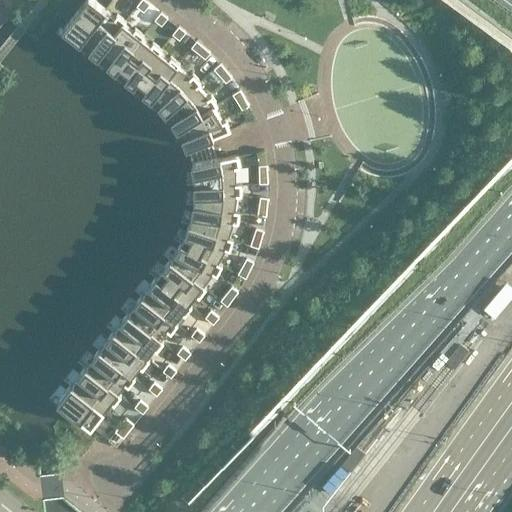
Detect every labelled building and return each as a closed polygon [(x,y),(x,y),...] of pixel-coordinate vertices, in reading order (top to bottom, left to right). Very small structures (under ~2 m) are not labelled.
[(73,38),(79,43),(105,9),(104,8),(103,7),(102,7),(93,0),(86,0),(81,7),(81,6),(78,10),(75,15),(73,16),(70,21),(69,22),(65,27),(63,30),(65,31),(74,38),(73,38)] [(141,0),(137,7),(144,12),(150,4),(145,0),(141,0)] [(105,9),(79,43),(80,44),(83,40),(92,48),(90,51),(97,56),(126,21),(123,19),(122,18),(118,15),(117,14),(117,15),(115,18),(113,16),(113,15),(112,15),(106,10),(107,10),(105,9)] [(154,21),(162,26),(168,18),(161,12),(154,21)] [(127,21),(126,21),(97,56),(98,57),(101,54),(110,62),(108,65),(115,71),(143,35),(141,33),(140,32),(136,29),(135,28),(135,29),(135,30),(133,32),(131,30),(130,29),(124,25),(127,21)] [(172,35),(179,40),(186,32),(179,27),(172,35)] [(145,36),(143,35),(115,71),(116,72),(118,69),(128,76),(125,79),(133,85),(161,49),(159,47),(158,46),(154,44),(154,43),(153,43),(152,44),(153,44),(151,46),(149,44),(148,43),(142,39),(145,36)] [(197,41),(191,48),(205,59),(211,53),(197,41)] [(162,50),(161,49),(133,85),(134,86),(136,83),(146,90),(143,93),(151,99),(179,63),(177,61),(176,60),(176,61),(172,58),(171,57),(170,58),(171,58),(169,60),(166,58),(167,58),(166,57),(165,57),(160,53),(162,50)] [(180,64),(179,63),(151,99),(152,100),(154,97),(162,103),(160,106),(159,106),(165,113),(200,82),(198,79),(197,78),(197,79),(194,75),(193,74),(192,75),(193,75),(190,77),(188,75),(187,74),(181,70),(181,69),(180,69),(178,67),(180,64)] [(214,70),(226,83),(232,78),(221,63),(220,64),(214,70)] [(201,83),(200,82),(165,113),(166,114),(169,111),(176,119),(173,121),(177,129),(217,104),(215,102),(215,101),(214,101),(212,97),(212,96),(211,96),(211,97),(208,98),(200,89),(200,88),(199,88),(198,86),(201,83)] [(240,90),(233,95),(242,110),(249,106),(250,106),(240,90)] [(218,106),(217,104),(177,129),(178,130),(181,128),(186,136),(183,138),(187,148),(190,147),(196,145),(205,141),(210,139),(214,137),(225,132),(226,133),(230,131),(229,127),(228,125),(228,126),(226,121),(226,120),(225,121),(222,122),(220,119),(221,119),(220,118),(216,112),(215,110),(215,111),(214,108),(218,106)] [(194,184),(194,186),(241,185),(241,183),(236,183),(236,180),(236,179),(236,172),(236,170),(236,167),(238,166),(238,167),(240,166),(239,165),(238,161),(239,161),(238,159),(237,155),(233,156),(220,159),(216,159),(210,161),(201,162),(195,164),(192,164),(194,175),(198,174),(198,184),(194,184)] [(269,184),(267,165),(259,166),(259,184),(268,184),(269,184)] [(193,204),(193,206),(239,213),(240,211),(235,210),(235,208),(236,206),(235,206),(236,199),(237,199),(237,198),(237,195),(240,194),(240,195),(241,195),(241,193),(241,189),(241,188),(241,185),(194,186),(195,195),(198,195),(197,205),(193,204)] [(260,197),(258,215),(266,217),(267,217),(268,198),(260,197)] [(188,226),(233,240),(233,239),(229,237),(229,234),(230,235),(230,233),(232,226),(233,226),(233,225),(234,222),(237,222),(237,223),(238,223),(238,221),(238,217),(239,217),(239,216),(239,213),(193,206),(192,215),(196,216),(192,225),(189,224),(188,226)] [(232,243),(233,240),(188,226),(186,234),(189,236),(184,244),(181,242),(180,244),(222,266),(222,265),(218,262),(219,260),(220,260),(220,259),(223,252),(224,252),(224,251),(226,248),(228,249),(230,250),(230,249),(230,248),(231,244),(232,243)] [(259,249),(264,231),(256,229),(250,246),(259,249)] [(220,269),(222,266),(180,244),(176,252),(177,252),(179,254),(173,262),(170,259),(169,261),(205,289),(206,288),(203,285),(205,283),(206,282),(210,276),(211,277),(211,275),(213,273),(216,274),(217,275),(217,274),(219,270),(220,270),(220,269)] [(246,279),(254,262),(246,259),(238,275),(246,279)] [(203,292),(205,289),(169,261),(164,268),(166,270),(159,280),(156,277),(155,279),(191,307),(192,306),(189,303),(193,298),(194,297),(196,295),(198,296),(199,297),(200,296),(199,296),(202,292),(202,293),(203,292)] [(189,309),(191,307),(155,279),(149,286),(152,288),(145,298),(142,295),(141,297),(177,325),(178,324),(175,321),(179,316),(180,315),(182,312),(184,314),(185,315),(186,314),(185,314),(188,310),(189,309)] [(228,307),(239,292),(238,292),(232,287),(220,301),(227,307),(228,307)] [(175,327),(177,325),(141,297),(135,304),(138,306),(131,315),(128,313),(127,314),(163,343),(164,342),(161,339),(165,334),(166,333),(168,330),(170,332),(171,333),(171,332),(174,328),(175,327)] [(211,311),(205,318),(214,325),(219,318),(211,311)] [(161,345),(163,343),(127,314),(121,321),(121,322),(124,324),(117,333),(114,331),(113,332),(149,361),(150,360),(146,357),(151,352),(152,351),(154,348),(156,350),(155,350),(156,351),(157,350),(160,346),(161,345)] [(197,329),(191,336),(199,343),(205,336),(197,329)] [(147,363),(149,361),(113,332),(107,340),(110,342),(102,351),(100,349),(99,350),(134,379),(135,377),(132,375),(137,370),(138,369),(137,368),(139,366),(141,368),(142,369),(143,368),(143,367),(146,364),(147,363)] [(185,361),(191,353),(183,347),(177,354),(185,361)] [(133,381),(134,379),(99,350),(93,357),(96,360),(88,369),(85,367),(84,368),(120,396),(121,395),(118,393),(122,387),(123,388),(123,386),(125,384),(127,385),(127,386),(128,387),(129,385),(131,382),(132,382),(133,381)] [(171,378),(177,371),(168,365),(163,372),(171,378)] [(70,386),(103,412),(104,411),(108,405),(109,404),(111,402),(113,403),(113,404),(114,404),(115,403),(117,400),(118,400),(118,399),(120,396),(84,368),(79,375),(81,378),(74,387),(71,384),(70,386)] [(154,383),(149,390),(157,396),(163,389),(154,383)] [(102,414),(103,412),(70,386),(65,391),(66,391),(59,400),(57,402),(60,404),(65,408),(66,409),(71,413),(72,414),(77,417),(80,420),(81,420),(91,428),(93,425),(94,424),(93,424),(101,415),(102,414)] [(140,401),(134,408),(143,414),(148,407),(140,401)] [(129,432),(134,425),(126,418),(120,425),(129,432)] [(123,439),(129,432),(120,425),(115,433),(123,439)]
